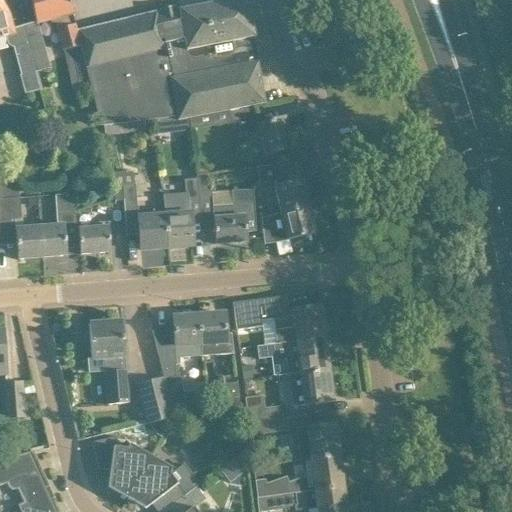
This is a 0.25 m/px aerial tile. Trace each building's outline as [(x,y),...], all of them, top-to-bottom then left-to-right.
[(0,0),(0,38),(4,38),(13,36),(12,30),(12,28),(5,0),(0,0)] [(29,0),(35,22),(35,24),(37,23),(54,19),(57,30),(63,51),(80,47),(76,31),(68,1),(67,0),(29,0)] [(188,119),(228,111),(254,107),(265,104),(257,62),(252,39),(255,38),(247,0),(231,0),(177,10),(178,13),(158,18),(157,12),(76,31),(80,47),(90,85),(99,126),(176,117),(177,121),(188,119)] [(35,24),(23,27),(27,44),(35,73),(49,69),(37,23),(35,24)] [(27,44),(13,48),(20,75),(20,76),(34,73),(35,73),(27,44)] [(228,111),(188,119),(189,127),(237,123),(240,135),(258,130),(265,156),(291,149),(283,119),(259,125),(254,108),(228,111)] [(188,119),(177,121),(178,132),(189,130),(189,129),(189,127),(188,119)] [(274,187),(281,214),(308,207),(301,180),(282,185),(277,166),(256,169),(259,190),(274,187)] [(208,174),(195,175),(196,179),(198,201),(211,199),(208,174)] [(184,195),(162,196),(164,216),(166,249),(192,247),(189,202),(198,201),(196,179),(183,180),(184,195)] [(134,185),(122,186),(123,201),(123,207),(125,237),(139,236),(140,251),(166,249),(164,216),(138,218),(136,206),(135,185),(134,185)] [(122,186),(113,186),(114,202),(123,201),(122,186)] [(246,233),(256,232),(252,191),(231,192),(232,206),(212,207),(215,245),(247,243),(246,233)] [(56,227),(39,228),(42,259),(66,257),(64,225),(76,224),(68,194),(53,195),(56,227)] [(19,199),(1,201),(1,204),(2,222),(14,221),(20,220),(19,199)] [(314,235),(308,207),(281,214),(260,219),(261,226),(263,243),(263,245),(276,244),(287,241),(314,235)] [(77,230),(79,256),(110,253),(108,223),(92,224),(92,229),(77,230)] [(42,259),(39,228),(15,230),(17,261),(42,259)] [(324,339),(320,306),(292,310),(293,311),(289,311),(288,305),(275,306),(274,300),(233,306),(236,331),(261,328),(261,322),(273,320),(276,344),(276,345),(297,342),(324,339)] [(224,314),(198,316),(201,357),(233,355),(231,338),(226,339),(224,314)] [(201,357),(198,316),(172,318),(173,330),(152,332),(164,379),(176,378),(175,366),(177,366),(176,347),(185,346),(185,358),(201,357)] [(104,359),(108,405),(128,404),(121,322),(88,325),(91,360),(104,359)] [(328,371),(324,339),(297,342),(276,345),(276,344),(260,346),(261,359),(285,356),(287,376),(301,374),(328,371)] [(250,367),(241,368),(242,381),(252,380),(250,367)] [(245,411),(246,424),(286,419),(286,420),(318,416),(318,415),(315,415),(314,405),(332,403),(328,371),(301,374),(287,376),(292,405),(285,406),(245,411)] [(136,385),(146,426),(172,418),(173,417),(164,379),(163,379),(162,379),(136,385)] [(5,384),(8,419),(24,418),(21,383),(5,384)] [(181,386),(185,403),(204,400),(202,383),(181,386)] [(223,389),(224,398),(239,396),(237,387),(223,389)] [(286,419),(246,424),(249,445),(262,444),(261,436),(288,432),(286,420),(286,419)] [(311,459),(338,456),(334,424),(295,429),(299,460),(311,459)] [(108,488),(126,499),(150,457),(129,445),(126,449),(114,448),(116,438),(116,437),(92,443),(98,469),(110,471),(108,488)] [(248,467),(245,449),(229,462),(240,476),(247,471),(245,469),(248,467)] [(30,511),(51,503),(29,453),(0,460),(0,486),(6,485),(8,488),(10,490),(14,491),(17,490),(23,503),(17,506),(19,511),(30,511)] [(315,491),(342,488),(338,456),(311,459),(315,491)] [(156,511),(163,511),(196,488),(197,486),(192,480),(193,478),(183,465),(173,473),(171,471),(172,469),(150,457),(126,499),(145,510),(151,505),(156,511)] [(253,482),(255,499),(296,494),(296,493),(294,482),(287,483),(286,478),(265,485),(265,480),(253,482)] [(195,511),(193,509),(205,500),(196,488),(163,511),(195,511)] [(317,507),(317,511),(345,511),(342,488),(315,491),(296,493),(296,494),(255,499),(257,511),(263,511),(281,510),(281,509),(297,507),(298,509),(317,507)] [(441,501),(442,511),(453,511),(452,499),(441,501)] [(55,511),(51,503),(30,511),(55,511)]
